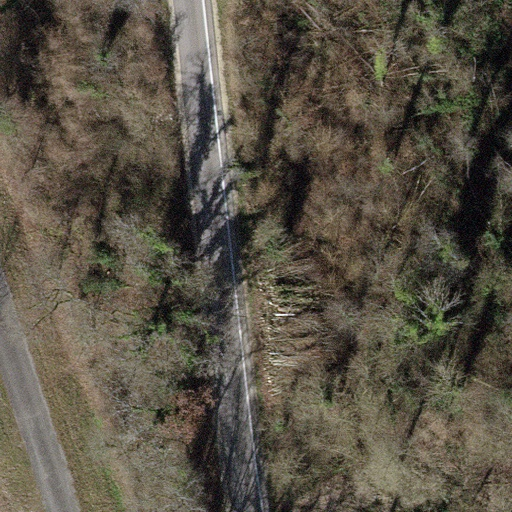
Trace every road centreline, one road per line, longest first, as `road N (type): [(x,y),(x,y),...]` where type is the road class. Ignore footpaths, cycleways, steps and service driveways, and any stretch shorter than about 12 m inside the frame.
road 1 (track): [(254,511),(194,0)]
road 2 (track): [(66,511),(0,317)]
